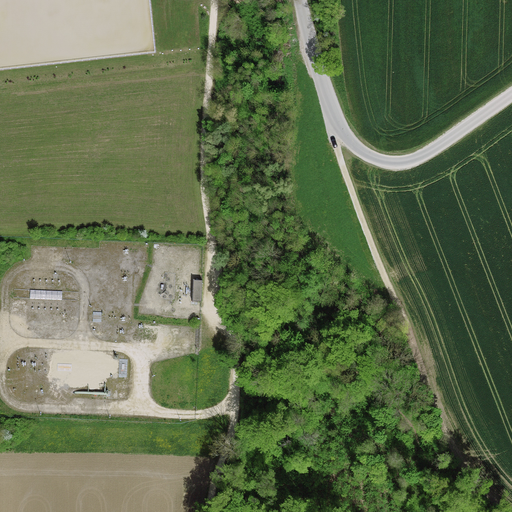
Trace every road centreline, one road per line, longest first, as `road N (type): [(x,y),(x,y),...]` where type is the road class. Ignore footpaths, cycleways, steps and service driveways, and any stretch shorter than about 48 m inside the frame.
road 1 (track): [(214,0),(204,200),(233,375),(231,423),(206,511)]
road 2 (track): [(334,116),(335,142),(430,396)]
road 3 (track): [(232,404),(196,414),(20,406)]
